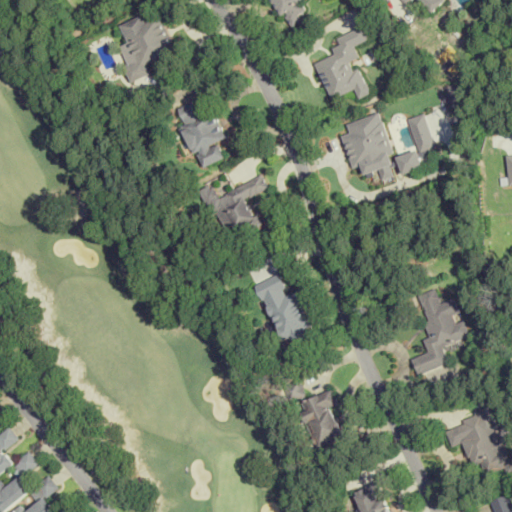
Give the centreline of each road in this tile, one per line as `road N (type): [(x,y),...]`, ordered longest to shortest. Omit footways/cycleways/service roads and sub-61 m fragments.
road 1 (residential): [(437,511),(348,314),(291,138),(211,0)]
road 2 (residential): [(0,376),(113,511)]
